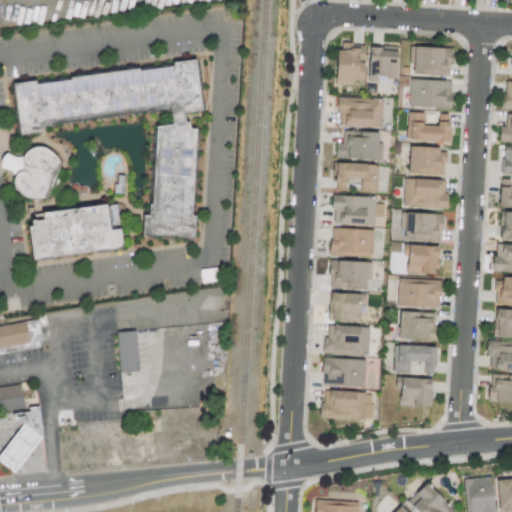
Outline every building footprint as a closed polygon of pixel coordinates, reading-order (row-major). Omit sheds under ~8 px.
[(362,44),(335,43),(334,84),(351,85),(351,80),(361,81),(362,44)] [(449,48),(408,46),(407,63),(411,64),(411,74),(448,76),(449,48)] [(366,77),(394,78),(395,49),(367,48),(366,77)] [(17,138),(13,85),(196,61),(202,113),(187,114),(187,121),(197,126),(192,239),(141,234),(142,215),(151,213),(155,128),(171,126),(168,110),(40,126),(40,135),(17,138)] [(450,80),(407,79),(406,107),(449,108),(450,80)] [(511,81),(504,81),(503,94),(499,94),(498,109),(511,109),(511,81)] [(379,127),(380,98),(337,97),(336,126),(379,127)] [(404,140),(448,141),(449,122),(436,121),(435,125),(421,125),(422,113),(405,112),(404,140)] [(497,141),(511,141),(511,114),(504,114),(504,126),(497,126),(497,141)] [(334,158),(380,159),(380,142),(376,142),(376,132),(341,131),(341,143),(334,143),(334,158)] [(43,197),(58,161),(47,149),(29,147),(20,153),(2,150),(0,156),(0,166),(12,174),(16,186),(25,192),(43,197)] [(442,175),(443,148),(407,147),(406,173),(442,175)] [(511,147),(501,147),(500,174),(511,174),(511,147)] [(375,192),(375,164),(333,163),(332,190),(344,190),(344,178),(359,179),(359,191),(375,192)] [(444,208),(445,180),(402,178),(401,206),(444,208)] [(498,187),(497,207),(511,207),(511,191),(508,191),(508,187),(498,187)] [(372,224),(373,197),(331,195),(330,223),(372,224)] [(22,225),(29,263),(122,246),(120,231),(110,232),(105,202),(43,214),(44,221),(22,225)] [(511,239),(511,211),(498,211),(497,239),(511,239)] [(402,240),(439,241),(439,213),(399,213),(398,230),(402,230),(402,240)] [(328,254),(370,255),(371,229),(329,228),(328,254)] [(511,244),(493,244),(491,271),(511,271),(511,244)] [(435,274),(436,246),(401,245),(401,255),(405,255),(405,273),(435,274)] [(327,288),(363,289),(364,280),(369,280),(369,261),(328,260),(327,288)] [(511,304),(511,277),(493,277),(492,304),(511,304)] [(395,306),(437,308),(438,280),(396,278),(395,306)] [(326,320),(357,321),(358,293),(327,292),(326,320)] [(511,337),(511,309),(493,309),(491,337),(511,337)] [(396,339),(437,340),(438,326),(432,326),(432,312),(397,311),(396,339)] [(0,346),(27,345),(25,323),(0,325),(0,346)] [(367,326),(326,325),(326,336),(321,336),(321,353),(366,354),(367,326)] [(137,372),(135,331),(116,332),(117,373),(137,372)] [(485,369),(511,370),(511,341),(486,340),(485,369)] [(391,372),(407,373),(407,361),(422,361),(421,374),(432,374),(433,346),(392,345),(391,372)] [(362,386),(363,359),(321,358),(320,386),(362,386)] [(487,402),(511,402),(511,374),(487,374),(487,402)] [(397,406),(429,406),(430,378),(394,377),(394,388),(397,388),(397,406)] [(0,409),(22,408),(20,385),(0,386),(0,409)] [(369,420),(370,392),(320,390),(319,418),(369,420)] [(40,433),(37,407),(27,408),(22,416),(9,417),(20,425),(0,454),(0,463),(10,470),(15,470),(40,433)] [(463,511),(491,511),(490,477),(462,478),(463,511)] [(511,511),(511,479),(495,480),(496,511),(511,511)] [(415,511),(447,511),(451,509),(424,482),(405,501),(415,511)] [(313,511),(355,511),(356,501),(314,500),(313,511)]
